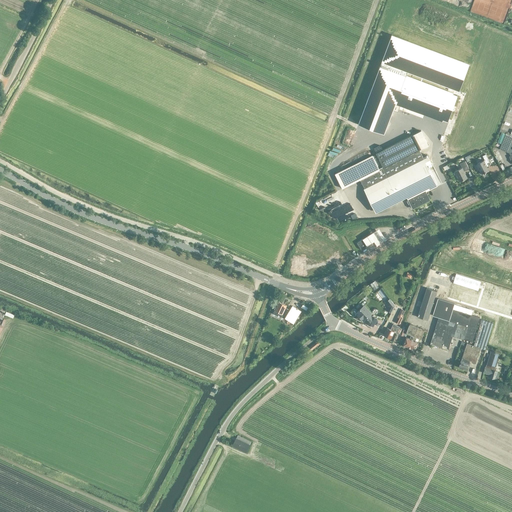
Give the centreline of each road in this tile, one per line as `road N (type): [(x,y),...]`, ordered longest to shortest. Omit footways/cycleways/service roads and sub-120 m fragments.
road 1 (secondary): [(0,171),(115,226),(317,291)]
road 2 (track): [(336,115),(86,0)]
road 3 (unclassified): [(179,511),(239,406),(333,323)]
road 4 (track): [(297,214),(379,0)]
road 5 (secondary): [(317,291),(402,234),(511,180)]
road 6 (unclassified): [(511,394),(333,323)]
